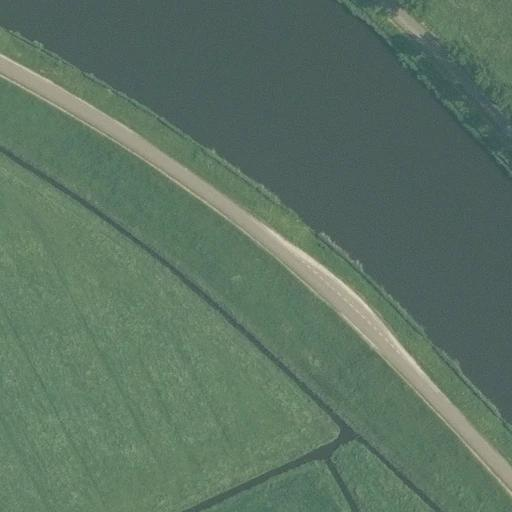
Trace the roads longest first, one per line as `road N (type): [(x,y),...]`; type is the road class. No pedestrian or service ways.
road 1 (tertiary): [(511,472),(305,258),(169,158),(0,60)]
road 2 (unclassified): [(511,133),(382,0)]
